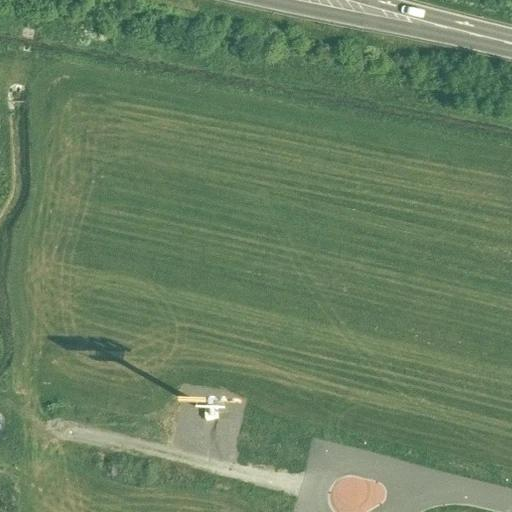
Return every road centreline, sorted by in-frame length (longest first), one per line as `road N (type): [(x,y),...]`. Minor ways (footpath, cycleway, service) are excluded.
road 1 (secondary): [(511,49),(326,7)]
road 2 (unclassified): [(511,510),(433,492),(361,505)]
